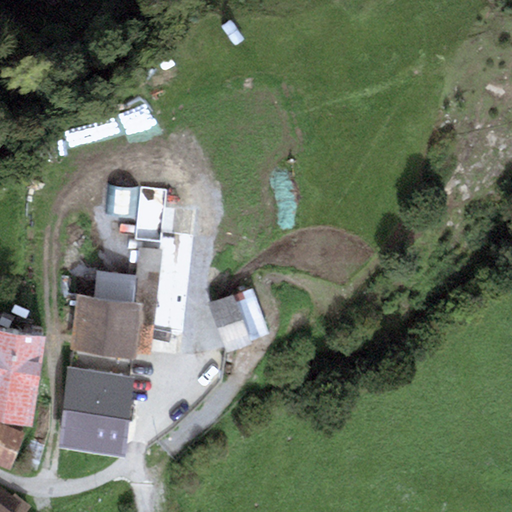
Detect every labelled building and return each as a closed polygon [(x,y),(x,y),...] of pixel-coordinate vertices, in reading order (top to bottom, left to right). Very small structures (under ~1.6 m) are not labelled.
[(90,199),(135,186),(121,142),(144,135),(138,115),(63,137),(73,170),(81,168),(90,199)] [(252,287),(207,304),(225,351),(270,334),(252,287)] [(140,303),(77,296),(71,350),(134,357),(140,303)] [(46,337),(0,330),(0,420),(33,426),(46,337)] [(133,377),(67,369),(59,449),(125,457),(133,377)] [(23,433),(0,425),(0,467),(10,471),(23,433)] [(0,511),(26,511),(31,507),(14,494),(12,496),(0,487),(0,511)]
